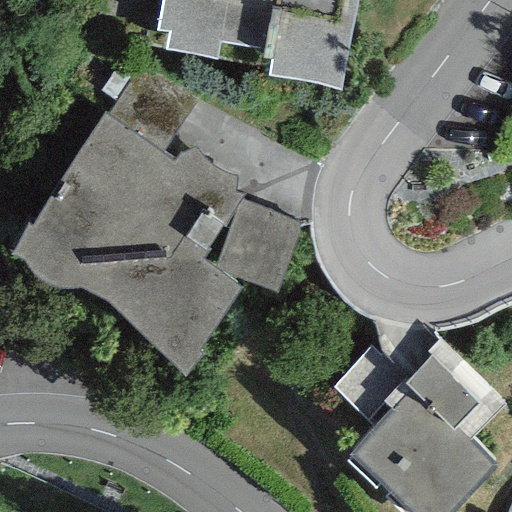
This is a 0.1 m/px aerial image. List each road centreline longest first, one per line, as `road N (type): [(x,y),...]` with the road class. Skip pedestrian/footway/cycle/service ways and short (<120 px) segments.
road 1 (tertiary): [(511,256),(445,284),(387,288),(363,270),(346,215),(383,137),(483,0)]
road 2 (tertiary): [(0,433),(80,436),(131,450),(162,463),(226,511)]
